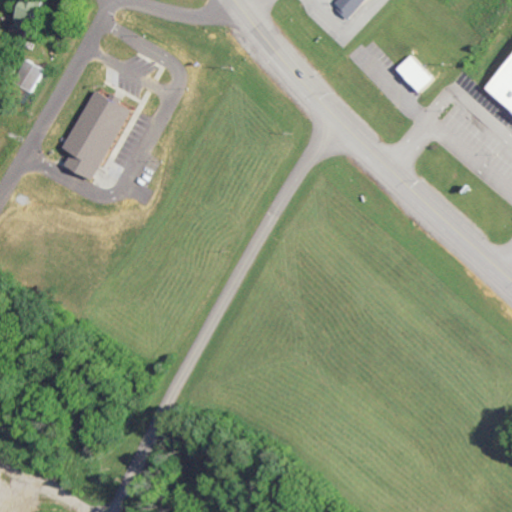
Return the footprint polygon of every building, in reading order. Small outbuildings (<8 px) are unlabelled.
[(49,0),(28,0),(17,30),(35,37),(49,0)] [(340,0),(337,4),(351,18),(367,0),(340,0)] [(426,91),(439,77),(415,55),(402,69),(426,91)] [(511,102),(511,69),(496,90),(511,102)] [(69,148),(77,151),(70,165),(98,179),(134,107),(99,89),(69,148)]
